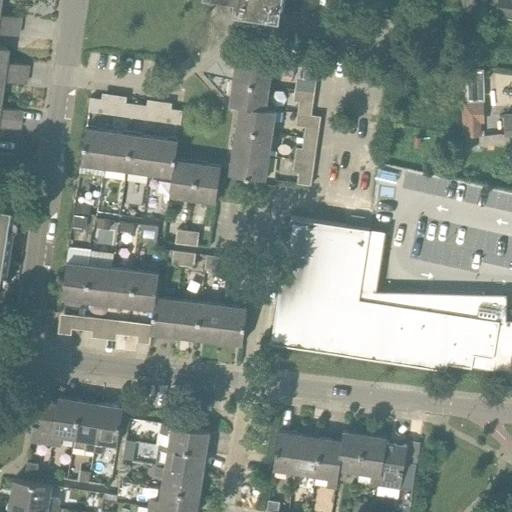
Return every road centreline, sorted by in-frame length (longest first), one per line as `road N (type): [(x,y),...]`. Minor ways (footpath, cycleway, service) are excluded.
road 1 (residential): [(251,375),(276,196),(334,204),(360,39),(326,31)]
road 2 (residential): [(35,357),(66,77)]
road 3 (residential): [(66,77),(157,89),(242,30),(326,31)]
road 4 (residential): [(511,416),(251,375)]
road 5 (residential): [(251,375),(35,357)]
road 6 (residential): [(231,511),(251,375)]
